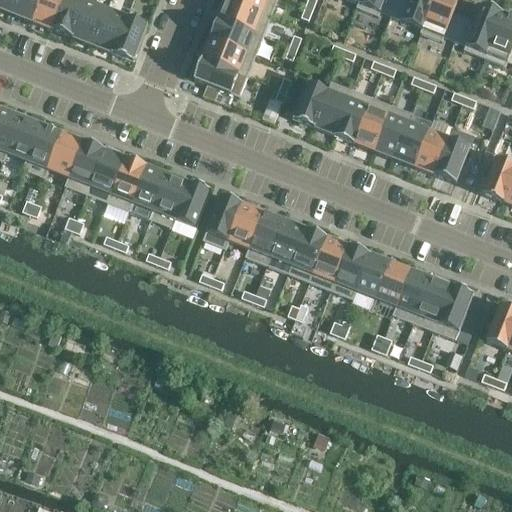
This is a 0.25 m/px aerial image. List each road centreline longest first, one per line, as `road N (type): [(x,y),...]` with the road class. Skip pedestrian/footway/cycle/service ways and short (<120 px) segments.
road 1 (unclassified): [(456,240),(143,118)]
road 2 (unclassified): [(143,118),(0,62)]
road 3 (residential): [(188,0),(143,118)]
